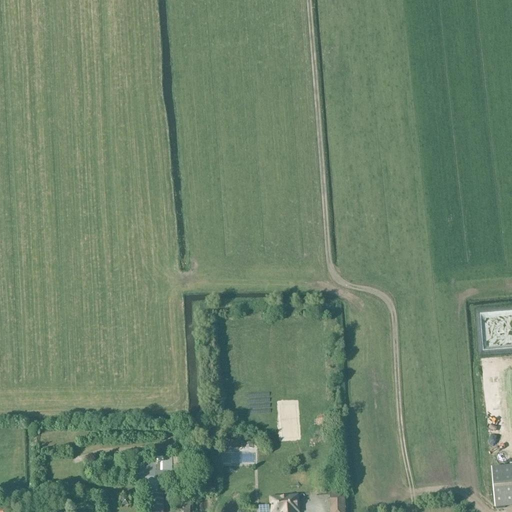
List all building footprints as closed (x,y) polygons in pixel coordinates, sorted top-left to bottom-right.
[(240,449),(240,438),(225,439),(225,449),(240,449)] [(162,511),(163,487),(171,487),(188,488),(189,460),(172,459),(155,459),(155,466),(101,466),(101,484),(139,483),(139,487),(140,487),(140,502),(150,502),(149,511),(162,511)] [(511,470),(491,472),(494,511),(511,510),(511,470)] [(175,511),(187,511),(189,489),(177,488),(175,511)] [(345,511),(345,493),(331,494),(331,508),(330,508),(330,511),(345,511)] [(297,511),(297,498),(281,499),(271,500),(272,511),(297,511)]
